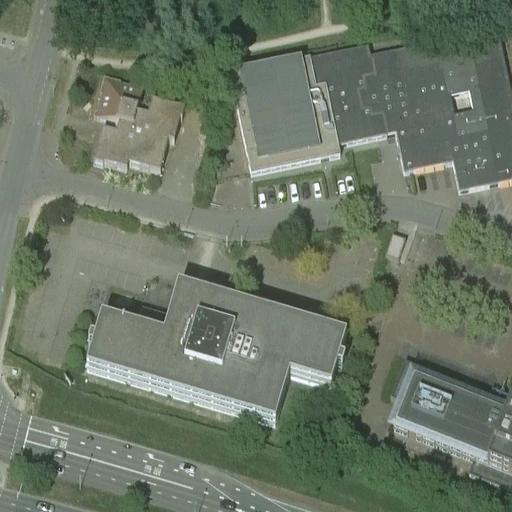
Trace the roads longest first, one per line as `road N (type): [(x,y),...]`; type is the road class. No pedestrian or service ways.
road 1 (residential): [(511,241),(388,208),(249,227),(214,224),(14,170)]
road 2 (primary): [(215,511),(0,448)]
